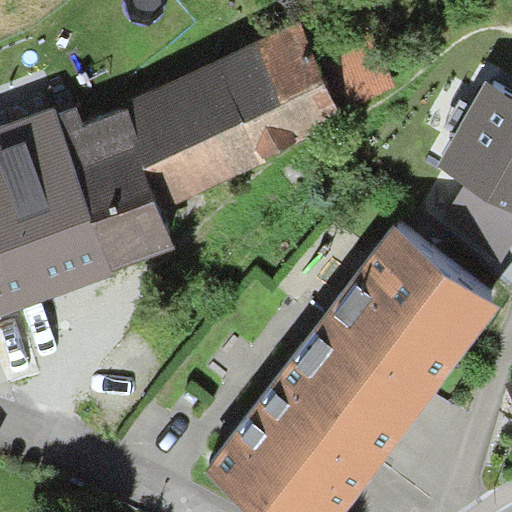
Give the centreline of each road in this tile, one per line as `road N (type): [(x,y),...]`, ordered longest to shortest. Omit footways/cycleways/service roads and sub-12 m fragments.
road 1 (residential): [(195,511),(0,424)]
road 2 (residential): [(451,511),(511,323)]
